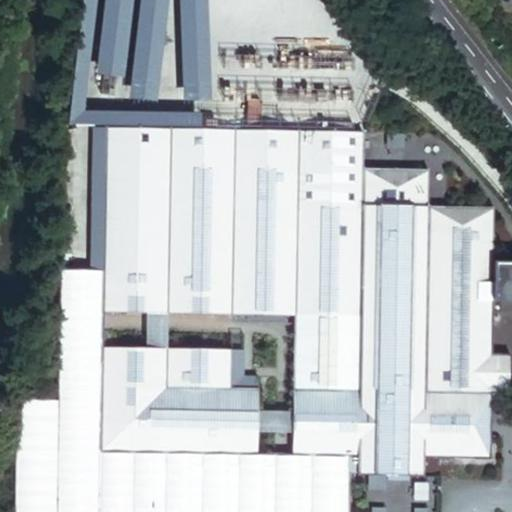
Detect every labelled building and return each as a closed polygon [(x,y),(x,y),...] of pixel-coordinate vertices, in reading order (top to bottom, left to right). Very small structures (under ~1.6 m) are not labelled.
[(121,123),(121,144),(187,145),(188,124),(121,123)] [(102,206),(120,206),(121,144),(102,144),(102,206)] [(345,147),(187,145),(121,144),(120,206),(119,286),(118,461),(371,464),(371,474),(371,483),(440,484),(440,472),(506,473),(507,412),(511,412),(511,369),(507,370),(508,316),(511,316),(511,281),(511,224),(447,223),(316,222),(316,183),(344,183),(345,147)] [(344,183),(316,183),(316,222),(447,223),(448,186),(383,185),(383,147),(345,147),(344,183)] [(118,461),(119,286),(70,286),(68,461),(118,461)] [(68,461),(37,461),(36,511),(352,511),(352,475),(371,474),(371,464),(118,461),(68,461)]
